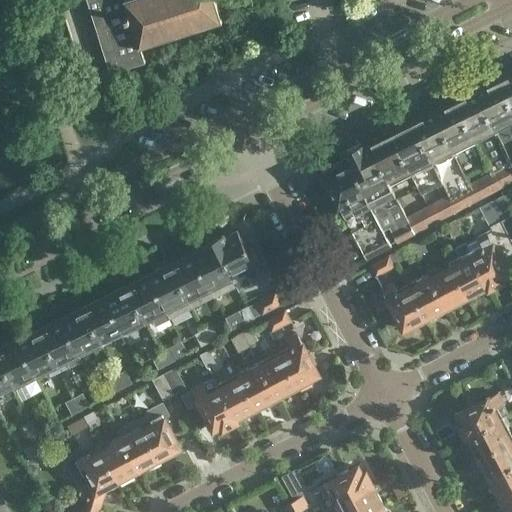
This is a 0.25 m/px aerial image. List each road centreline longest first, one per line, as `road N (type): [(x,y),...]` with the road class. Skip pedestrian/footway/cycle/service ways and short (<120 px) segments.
road 1 (residential): [(384,397),(252,136)]
road 2 (secondary): [(252,136),(511,7)]
road 3 (secondary): [(0,262),(252,136)]
road 4 (secondary): [(470,0),(241,114)]
road 5 (residential): [(384,397),(171,511)]
road 6 (residential): [(89,190),(19,0)]
road 7 (secondary): [(241,114),(89,190)]
road 8 (residential): [(511,330),(384,397)]
road 9 (residential): [(444,511),(384,397)]
